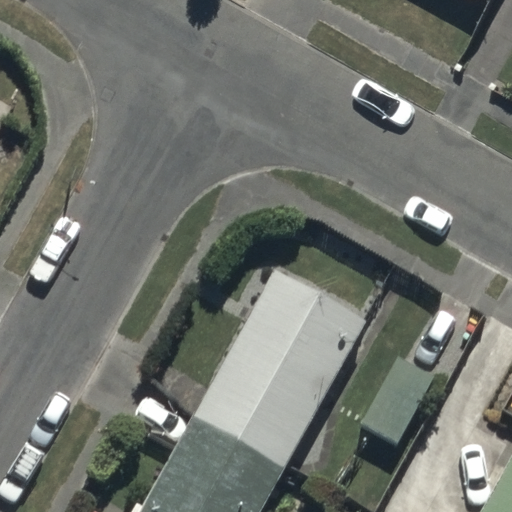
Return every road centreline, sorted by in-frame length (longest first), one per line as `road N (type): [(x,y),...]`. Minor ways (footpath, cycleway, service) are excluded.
road 1 (residential): [(217,48),(0,428)]
road 2 (residential): [(217,48),(511,214)]
